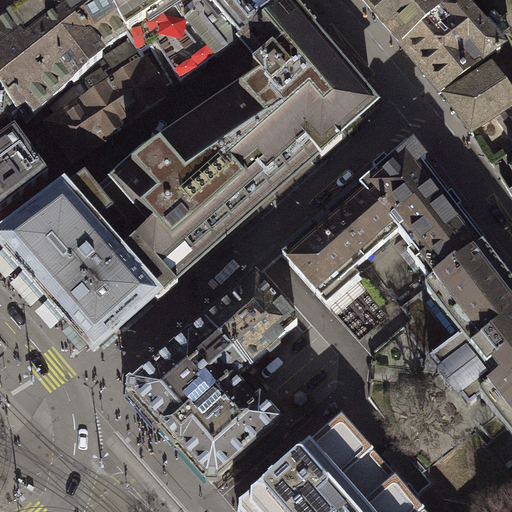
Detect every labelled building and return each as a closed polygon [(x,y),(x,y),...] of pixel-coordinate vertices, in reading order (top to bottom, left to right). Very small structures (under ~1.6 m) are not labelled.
[(40,0),(0,27),(0,100),(8,111),(13,107),(18,115),(26,125),(48,105),(71,83),(72,83),(74,85),(83,77),(102,60),(99,54),(127,37),(105,0),(40,0)] [(105,0),(127,37),(167,99),(170,97),(165,89),(169,87),(173,84),(166,72),(171,69),(181,84),(240,40),(208,3),(211,0),(105,0)] [(211,0),(208,3),(240,40),(288,4),(284,0),(211,0)] [(360,0),(401,45),(449,3),(446,0),(360,0)] [(453,0),(449,3),(401,45),(442,92),(503,47),(462,0),(453,0)] [(92,304),(70,324),(94,353),(154,300),(158,305),(178,287),(173,282),(318,155),(323,160),(342,143),(338,137),(374,105),(311,31),(317,26),(302,8),(300,6),(294,11),(288,4),(240,40),(248,49),(261,64),(236,82),(243,90),(143,157),(100,196),(99,196),(113,213),(115,212),(126,225),(122,261),(84,295),(92,304)] [(102,60),(83,77),(95,95),(48,125),(74,163),(167,99),(127,37),(99,54),(102,60)] [(493,67),(446,98),(471,134),(511,107),(511,94),(497,73),(493,67)] [(511,80),(503,69),(497,73),(511,94),(511,80)] [(48,105),(54,115),(81,98),(71,83),(48,105)] [(0,129),(8,123),(8,122),(18,115),(13,107),(8,111),(0,100),(0,129)] [(511,107),(471,134),(488,158),(511,141),(511,107)] [(0,129),(0,214),(48,179),(8,123),(0,129)] [(416,264),(432,284),(483,244),(422,165),(426,161),(414,145),(409,149),(407,146),(361,187),(400,232),(398,233),(420,261),(416,264)] [(0,241),(0,245),(70,324),(92,304),(84,295),(122,261),(95,229),(113,213),(99,196),(100,196),(85,177),(0,241)] [(361,187),(283,256),(326,306),(360,276),(355,271),(398,233),(400,232),(361,187)] [(511,281),(483,244),(432,284),(425,290),(462,336),(430,360),(439,372),(438,373),(442,381),(446,388),(452,395),(459,400),(460,398),(469,410),(477,404),(477,403),(482,399),(511,437),(511,281)] [(298,326),(256,279),(205,323),(247,370),(298,326)] [(247,370),(205,323),(134,386),(133,395),(160,427),(185,405),(194,415),(233,380),(235,382),(247,370)] [(185,405),(160,427),(163,429),(178,445),(177,446),(182,451),(182,450),(212,484),(280,424),(260,401),(255,405),(235,382),(233,380),(194,415),(185,405)] [(424,511),(342,419),(311,446),(310,445),(235,511),(424,511)]
